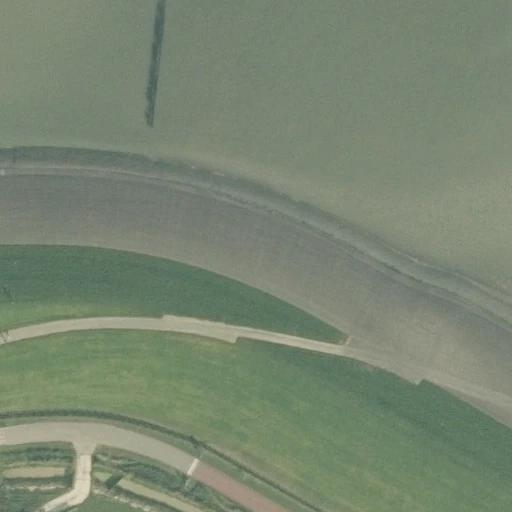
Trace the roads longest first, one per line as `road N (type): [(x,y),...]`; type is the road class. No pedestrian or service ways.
road 1 (track): [(0,240),(114,240),(195,257),(345,320),(511,410)]
road 2 (tertiary): [(271,511),(144,445),(88,433),(0,434)]
